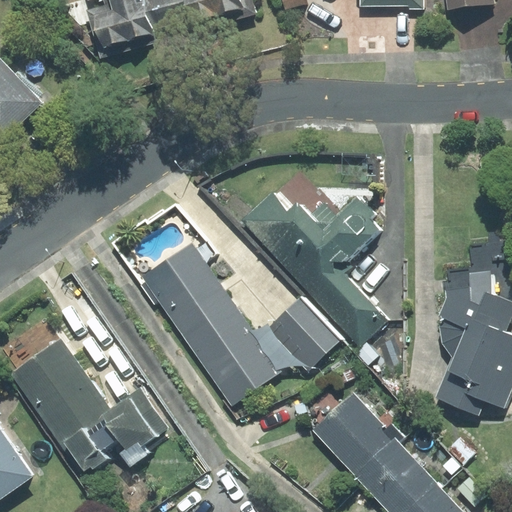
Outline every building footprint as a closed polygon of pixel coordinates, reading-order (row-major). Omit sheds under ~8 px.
[(150,29),(142,0),(87,0),(88,2),(95,0),(100,0),(102,7),(88,11),(101,57),(154,42),(150,29)] [(142,0),(150,29),(192,17),(187,0),(142,0)] [(251,0),(187,0),(192,17),(196,30),(255,12),(251,0)] [(304,0),(283,0),(286,10),(306,4),(304,0)] [(360,0),(360,6),(409,6),(409,9),(424,9),(423,0),(360,0)] [(494,3),(493,0),(446,0),(448,9),(494,3)] [(0,58),(0,136),(3,139),(42,103),(0,58)] [(280,190),(271,193),(242,220),(360,347),(389,321),(337,264),(374,230),(364,220),(370,214),(356,199),(340,214),(301,171),(280,190)] [(143,276),(232,405),(281,371),(192,243),(143,276)] [(435,398),(479,416),(485,401),(504,409),(511,389),(511,336),(503,333),(511,312),(511,301),(491,293),(489,272),(449,275),(449,281),(445,281),(446,298),(440,315),(439,327),(442,343),(452,357),(435,398)] [(308,371),(341,340),(300,298),(268,329),(308,371)] [(143,447),(170,428),(141,387),(110,408),(61,339),(14,371),(84,470),(90,466),(92,468),(106,459),(101,452),(117,440),(124,450),(119,453),(129,467),(148,454),(143,447)] [(313,430),(355,475),(395,438),(353,393),(313,430)] [(0,498),(33,475),(0,429),(0,498)] [(355,475),(389,511),(407,511),(438,484),(395,438),(355,475)] [(460,438),(449,449),(463,464),(475,452),(460,438)] [(470,477),(458,488),(475,506),(487,494),(470,477)] [(463,511),(438,484),(407,511),(463,511)]
